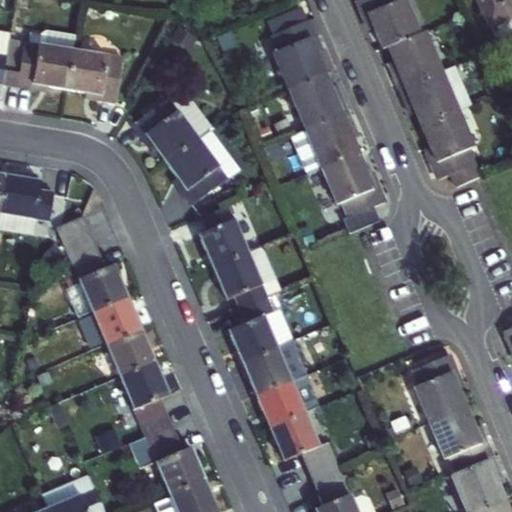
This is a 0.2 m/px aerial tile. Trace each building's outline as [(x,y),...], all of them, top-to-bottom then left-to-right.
[(363,18),(367,15),(398,3),(397,0),(360,0),(356,2),(363,18)] [(398,3),(367,15),(374,31),(382,51),(388,49),(418,36),(403,0),(398,3)] [(511,0),(475,0),(490,29),(511,18),(511,0)] [(266,23),(272,37),(307,23),(301,9),(266,23)] [(374,31),(367,15),(363,18),(366,26),(369,33),(374,31)] [(278,53),(273,55),(288,91),(324,76),(315,56),(309,41),(314,39),(307,22),(307,23),(272,37),(271,37),(278,53)] [(178,26),(170,39),(184,47),(192,33),(178,26)] [(222,51),(236,45),(230,31),(216,37),(222,51)] [(40,91),(41,87),(31,86),(41,32),(35,36),(33,46),(27,45),(9,42),(6,57),(2,85),(40,91)] [(70,37),(41,32),(31,86),(41,87),(67,92),(73,52),(75,43),(70,37)] [(424,34),(418,36),(388,49),(393,63),(396,69),(391,71),(399,91),(440,74),(424,34)] [(271,37),(266,39),(273,55),(278,53),(271,37)] [(314,39),(309,41),(315,56),(321,54),(318,46),(314,39)] [(0,56),(6,57),(9,42),(0,40),(0,56)] [(67,92),(92,95),(101,97),(107,58),(73,52),(67,92)] [(122,60),(107,58),(101,97),(92,95),(91,100),(115,104),(122,60)] [(440,74),(457,113),(471,108),(454,68),(440,74)] [(421,129),(457,113),(440,74),(399,91),(408,111),(413,108),(415,115),(421,129)] [(324,76),(288,91),(305,131),(346,113),(337,94),(332,96),(330,90),(324,76)] [(181,90),(167,100),(174,110),(177,113),(191,103),(181,90)] [(167,100),(164,96),(139,114),(142,118),(167,100)] [(142,133),(174,110),(167,100),(142,118),(132,126),(146,146),(149,143),(142,133)] [(191,103),(177,113),(197,141),(208,133),(211,131),(191,103)] [(250,119),(260,115),(256,106),(247,110),(250,119)] [(177,113),(174,110),(142,133),(149,143),(165,164),(197,141),(177,113)] [(305,131),(321,171),(357,155),(351,142),(349,136),(354,133),(346,113),(305,131)] [(430,148),(436,164),(467,151),(472,149),(457,113),(421,129),(430,148)] [(286,118),(273,123),(277,133),(291,128),(286,118)] [(273,137),(268,126),(257,131),(261,142),(273,137)] [(309,176),(321,171),(305,131),(292,136),(309,176)] [(208,133),(197,141),(217,169),(228,161),(208,133)] [(165,164),(180,185),(185,192),(217,169),(197,141),(165,164)] [(430,148),(424,151),(429,160),(431,166),(436,164),(430,148)] [(467,151),(436,164),(431,166),(438,182),(451,176),(456,190),(479,180),(467,151)] [(341,204),(372,191),(366,175),(357,155),(321,171),(336,206),(341,204)] [(237,173),(228,161),(217,169),(226,181),(237,173)] [(226,181),(217,169),(185,192),(180,185),(177,188),(191,207),(227,181),(226,181)] [(371,173),(366,175),(372,191),(378,189),(374,181),(371,173)] [(0,206),(0,215),(34,221),(38,192),(40,183),(5,178),(0,206)] [(378,189),(372,191),(341,204),(348,219),(373,209),(384,204),(378,189)] [(38,192),(34,221),(48,224),(53,194),(38,192)] [(206,233),(233,222),(247,216),(241,202),(200,220),(206,233)] [(379,223),(373,209),(348,219),(342,222),(348,236),(379,223)] [(0,231),(31,236),(34,221),(0,215),(0,231)] [(88,231),(82,217),(55,229),(61,243),(88,231)] [(247,254),(233,222),(206,233),(198,237),(212,269),(247,254)] [(315,243),(308,226),(297,230),(304,247),(315,243)] [(88,231),(61,243),(67,256),(93,244),(88,231)] [(93,244),(67,256),(72,269),(99,257),(93,244)] [(64,255),(54,245),(39,260),(49,270),(64,255)] [(261,287),(266,300),(274,297),(281,294),(262,248),(247,254),(261,287)] [(234,299),(261,287),(247,254),(212,269),(226,302),(234,299)] [(72,269),(78,282),(104,270),(99,257),(72,269)] [(104,270),(78,282),(80,287),(92,314),(127,299),(113,267),(104,270)] [(80,287),(66,293),(78,320),(92,314),(80,287)] [(266,300),(261,287),(234,299),(239,312),(266,300)] [(263,317),(280,310),(274,297),(266,300),(239,312),(245,325),(263,317)] [(127,299),(92,314),(105,347),(140,332),(127,299)] [(280,310),(263,317),(277,350),(293,343),(280,310)] [(241,365),(277,350),(263,317),(245,325),(228,333),(241,365)] [(154,364),(140,332),(105,347),(119,379),(154,364)] [(293,343),(277,350),(290,383),(306,376),(293,343)] [(290,383),(277,350),(241,365),(255,398),(290,383)] [(419,388),(450,375),(455,372),(448,356),(412,372),(419,388)] [(29,371),(39,368),(35,357),(26,360),(29,371)] [(119,379),(133,412),(159,401),(168,397),(154,364),(119,379)] [(52,382),(48,372),(36,376),(40,387),(52,382)] [(456,390),(462,388),(459,381),(455,372),(450,375),(456,390)] [(456,390),(450,375),(419,388),(414,390),(429,426),(465,410),(456,390)] [(306,376),(290,383),(304,415),(320,408),(306,376)] [(304,415),(290,383),(255,398),(269,430),(304,415)] [(159,401),(133,412),(139,426),(165,414),(159,401)] [(56,427),(66,423),(58,403),(48,408),(56,427)] [(449,459),(480,446),(473,430),(465,410),(429,426),(444,461),(449,459)] [(171,427),(165,414),(139,426),(144,439),(171,427)] [(300,456),(318,447),(304,415),(269,430),(283,463),(300,456)] [(405,417),(391,423),(395,432),(409,426),(405,417)] [(176,440),(171,427),(144,439),(150,452),(176,440)] [(478,428),(473,430),(480,446),(485,444),(480,432),(478,428)] [(102,453),(121,446),(115,429),(95,436),(102,453)] [(373,433),(364,437),(369,449),(378,445),(373,433)] [(155,465),(150,452),(144,439),(128,445),(139,471),(155,465)] [(150,452),(155,465),(182,453),(176,440),(150,452)] [(327,444),(318,447),(300,456),(306,469),(333,458),(327,444)] [(485,444),(480,446),(449,459),(455,475),(492,459),(485,444)] [(190,450),(182,453),(155,465),(169,497),(204,482),(190,450)] [(333,458),(306,469),(311,482),(338,470),(333,458)] [(455,475),(450,477),(465,511),(477,511),(503,501),(497,487),(495,481),(500,479),(492,459),(455,475)] [(410,488),(422,482),(415,466),(403,472),(410,488)] [(338,470),(311,482),(317,495),(344,484),(338,470)] [(41,497),(46,511),(79,497),(94,491),(88,477),(41,497)] [(175,511),(216,511),(204,482),(169,497),(175,511)] [(317,495),(322,508),(349,497),(344,484),(317,495)] [(397,489),(386,494),(392,510),(404,505),(397,489)] [(102,511),(94,491),(79,497),(85,511),(102,511)] [(85,511),(79,497),(46,511),(47,511),(85,511)] [(155,511),(175,511),(169,497),(153,504),(155,511)] [(355,511),(351,502),(349,497),(322,508),(314,511),(355,511)] [(351,502),(355,511),(372,511),(367,501),(360,498),(351,502)] [(507,511),(503,501),(477,511),(507,511)]
